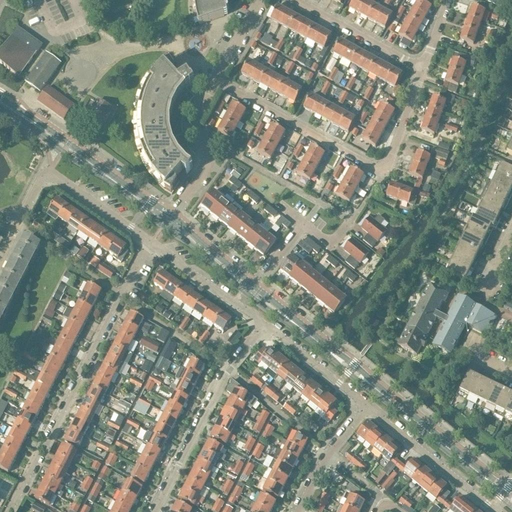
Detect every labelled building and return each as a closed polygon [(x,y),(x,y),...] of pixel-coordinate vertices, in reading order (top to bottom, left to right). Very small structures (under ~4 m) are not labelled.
[(199,24),(199,25),(224,16),(222,5),(222,0),(195,0),(195,7),(196,16),(199,24)] [(353,0),(349,9),(358,14),(366,0),(364,0),(353,0)] [(366,0),(358,14),(367,19),(374,5),(366,0)] [(418,0),(417,0),(413,8),(427,16),(431,7),(426,4),(428,0),(423,0),(422,2),(418,0)] [(472,7),(468,18),(481,22),(485,11),(488,4),(478,1),(476,8),(472,7)] [(374,5),(367,19),(376,24),(383,10),(374,5)] [(266,17),(270,20),(278,25),(286,11),(278,6),(276,10),(271,7),(266,17)] [(495,7),(491,19),(497,21),(501,9),(495,7)] [(413,8),(408,17),(421,25),(427,16),(413,8)] [(383,10),(376,24),(385,29),(392,15),(383,10)] [(286,11),(278,25),(286,29),(294,15),(286,11)] [(294,15),(286,29),(296,34),(303,20),(294,15)] [(408,17),(403,27),(416,35),(421,25),(408,17)] [(468,18),(464,29),(477,33),(481,22),(468,18)] [(303,20),(296,34),(305,39),(312,25),(303,20)] [(393,22),(388,31),(392,33),(398,24),(393,22)] [(262,25),(255,39),(259,41),(266,27),(262,25)] [(312,25),(305,39),(314,44),(321,30),(312,25)] [(411,43),(416,35),(403,27),(398,36),(411,43)] [(0,63),(19,77),(39,49),(42,45),(17,28),(0,52),(0,63)] [(473,45),(477,33),(464,29),(460,40),(473,45)] [(321,30),(314,44),(324,49),(331,36),(321,30)] [(488,30),(486,36),(499,41),(500,36),(493,33),(494,32),(488,30)] [(340,40),(332,55),(341,59),(348,45),(340,40)] [(348,45),(341,59),(349,64),(357,50),(348,45)] [(357,50),(349,64),(359,69),(367,55),(357,50)] [(46,54),(26,82),(25,82),(40,93),(60,64),(46,54)] [(453,59),(449,70),(462,75),(466,66),(472,68),(475,59),(460,54),(457,61),(453,59)] [(367,55),(359,69),(367,74),(375,60),(367,55)] [(164,191),(170,194),(172,195),(179,182),(175,179),(182,171),(187,174),(192,167),(188,164),(190,161),(187,158),(185,155),(182,152),(180,149),(178,145),(177,142),(176,138),(182,136),(184,139),(185,143),(187,146),(189,149),(191,152),(194,155),(195,156),(195,155),(194,154),(192,152),(190,149),(188,147),(186,144),(185,141),(184,138),(183,135),(182,132),(182,129),(182,125),(182,122),(183,118),(184,113),(186,109),(188,105),(191,101),(194,97),(186,89),(194,84),(183,67),(177,71),(169,58),(162,63),(157,68),(153,73),(148,79),(145,85),(142,91),(137,104),(136,110),(135,117),(134,124),(134,131),(135,138),(136,144),(138,151),(140,157),(143,164),(147,170),(150,175),(154,181),(159,186),(164,191)] [(375,60),(367,74),(376,79),(384,65),(375,60)] [(241,74),(250,79),(257,65),(249,61),(241,74)] [(257,65),(250,79),(258,83),(265,70),(257,65)] [(384,65),(376,79),(385,83),(393,69),(384,65)] [(393,69),(385,83),(394,89),(392,93),(396,95),(400,87),(396,85),(402,74),(393,69)] [(265,70),(258,83),(267,88),(274,74),(265,70)] [(449,70),(442,89),(447,91),(455,94),(462,75),(449,70)] [(274,74),(267,88),(276,93),(283,79),(274,74)] [(283,79),(276,93),(285,98),(292,84),(283,79)] [(292,84),(285,98),(295,104),(302,90),(292,84)] [(63,120),(74,106),(48,87),(37,102),(63,120)] [(433,97),(429,108),(442,113),(446,102),(452,104),(455,97),(446,94),(447,91),(442,89),(438,99),(433,97)] [(320,99),(312,113),(321,118),(329,104),(323,101),(326,96),(325,96),(322,94),(320,99)] [(303,108),(312,113),(320,99),(311,95),(303,108)] [(381,104),(376,112),(390,120),(394,111),(389,108),(393,101),(389,98),(385,106),(381,104)] [(87,119),(94,123),(101,127),(111,109),(98,101),(87,119)] [(232,104),(227,113),(241,121),(246,111),(232,104)] [(329,104),(321,118),(330,123),(337,109),(329,104)] [(337,109),(330,123),(338,127),(346,114),(341,111),(344,106),(343,105),(340,104),(337,109)] [(429,108),(425,119),(438,124),(442,113),(429,108)] [(376,112),(371,122),(385,129),(390,120),(376,112)] [(227,113),(222,122),(236,130),(241,121),(227,113)] [(346,114),(338,127),(348,133),(355,119),(346,114)] [(434,135),(438,124),(425,119),(421,131),(434,135)] [(208,126),(209,126),(207,130),(210,132),(215,122),(211,120),(208,126)] [(505,123),(500,120),(497,126),(502,129),(505,123)] [(218,131),(231,139),(236,130),(222,122),(218,131)] [(371,122),(366,131),(380,138),(385,129),(371,122)] [(272,125),(267,134),(281,141),(285,133),(272,125)] [(366,131),(361,140),(375,148),(380,138),(366,131)] [(267,134),(262,143),(276,151),(281,141),(267,134)] [(437,147),(449,151),(451,146),(439,142),(437,147)] [(271,160),(276,151),(262,143),(257,153),(271,160)] [(311,147),(306,156),(320,163),(325,154),(311,147)] [(449,153),(436,148),(434,155),(447,160),(449,153)] [(417,152),(413,163),(427,168),(431,158),(417,152)] [(306,156),(301,165),(314,173),(320,163),(306,156)] [(446,163),(436,159),(434,165),(444,169),(446,163)] [(418,178),(415,185),(420,187),(427,168),(413,163),(409,175),(418,178)] [(310,181),(314,173),(301,165),(297,174),(310,181)] [(511,170),(501,165),(497,174),(511,181),(511,170)] [(351,169),(346,178),(359,185),(364,176),(351,169)] [(511,181),(497,174),(492,183),(511,192),(511,189),(511,181)] [(228,182),(233,185),(236,181),(237,181),(232,177),(228,182)] [(346,178),(341,186),(354,194),(359,185),(346,178)] [(236,181),(233,185),(238,189),(241,185),(237,181),(236,181)] [(386,197),(399,202),(404,188),(391,183),(386,197)] [(488,192),(507,201),(511,192),(492,183),(488,192)] [(404,188),(399,202),(409,205),(413,206),(417,196),(425,199),(425,198),(428,200),(430,195),(426,194),(427,193),(419,190),(420,187),(415,185),(413,192),(404,188)] [(341,186),(336,196),(349,203),(354,194),(341,186)] [(213,191),(201,206),(210,213),(222,199),(213,191)] [(246,196),(251,200),(254,195),(250,191),(246,196)] [(488,192),(484,201),(502,210),(507,201),(488,192)] [(254,195),(251,200),(255,204),(259,199),(254,195)] [(57,199),(49,211),(46,215),(56,222),(59,218),(67,206),(57,199)] [(222,199),(210,213),(219,221),(231,206),(222,199)] [(479,210),(498,219),(502,210),(484,201),(479,210)] [(67,206),(59,218),(68,225),(77,213),(67,206)] [(231,206),(219,221),(228,228),(240,213),(231,206)] [(264,211),(268,214),(272,210),(267,206),(264,211)] [(272,210),(268,214),(273,218),(277,213),(272,210)] [(491,227),(491,228),(493,229),(498,219),(479,210),(475,219),(475,220),(491,227)] [(460,213),(455,211),(451,218),(457,220),(460,213)] [(77,213),(68,225),(78,231),(87,220),(77,213)] [(240,213),(228,228),(237,235),(249,220),(240,213)] [(370,218),(361,229),(368,234),(363,241),(372,248),(377,242),(378,243),(387,232),(380,227),(384,221),(378,216),(374,222),(370,218)] [(287,229),(290,225),(281,217),(275,225),(278,228),(281,225),(287,229)] [(473,218),(468,227),(487,236),(491,228),(491,227),(475,220),(475,219),(473,218)] [(42,233),(45,232),(49,229),(37,220),(32,227),(42,233)] [(87,220),(78,231),(88,238),(96,227),(87,220)] [(249,220),(237,235),(246,242),(257,228),(258,227),(249,220)] [(96,227),(88,238),(98,245),(106,233),(96,227)] [(257,228),(246,242),(255,250),(266,235),(267,235),(258,227),(257,228)] [(464,236),(483,245),(487,236),(468,227),(464,236)] [(451,232),(445,229),(442,236),(448,239),(451,232)] [(49,238),(55,242),(58,237),(52,233),(49,238)] [(106,233),(98,245),(108,252),(116,240),(106,233)] [(266,235),(255,250),(264,257),(276,242),(267,235),(266,235)] [(464,236),(460,245),(478,254),(483,245),(464,236)] [(15,256),(9,268),(24,276),(40,246),(24,238),(18,251),(16,250),(14,255),(15,256)] [(303,243),(312,250),(316,246),(307,238),(303,243)] [(58,244),(63,247),(66,242),(61,239),(58,244)] [(116,240),(108,252),(114,256),(113,258),(121,263),(128,252),(125,250),(126,247),(116,240)] [(345,263),(354,270),(359,264),(360,265),(369,254),(352,240),(344,250),(350,256),(345,263)] [(69,251),(75,255),(79,248),(73,245),(69,251)] [(460,245),(455,254),(474,263),(478,254),(460,245)] [(316,246),(312,250),(317,254),(321,249),(316,246)] [(77,257),(82,260),(86,253),(82,250),(77,257)] [(455,254),(451,263),(470,272),(474,263),(455,254)] [(280,271),(289,278),(301,264),(302,263),(292,256),(280,271)] [(325,261),(330,264),(333,260),(329,256),(325,261)] [(89,264),(95,269),(100,261),(94,257),(89,264)] [(333,260),(330,264),(335,268),(338,264),(333,260)] [(301,264),(289,278),(298,285),(310,270),(302,263),(301,264)] [(451,263),(447,273),(465,282),(470,272),(451,263)] [(98,270),(110,279),(114,273),(102,265),(98,270)] [(0,300),(9,305),(24,276),(9,268),(3,281),(1,280),(0,281),(0,300)] [(310,270),(298,285),(307,292),(316,282),(319,278),(310,270)] [(343,275),(348,279),(351,274),(347,270),(343,275)] [(66,273),(63,278),(69,281),(72,275),(66,272),(66,273)] [(162,272),(154,284),(164,291),(172,279),(162,272)] [(351,274),(348,279),(352,283),(356,278),(351,274)] [(316,282),(307,292),(316,300),(328,285),(319,278),(316,282)] [(172,279),(164,291),(174,298),(182,286),(172,279)] [(57,291),(63,294),(66,287),(60,284),(57,291)] [(88,284),(83,293),(97,300),(101,291),(88,284)] [(328,285),(316,300),(325,307),(337,292),(328,285)] [(444,304),(448,295),(429,285),(398,346),(417,356),(421,347),(424,348),(427,342),(424,341),(436,319),(444,324),(433,346),(450,355),(465,325),(482,333),(485,334),(494,316),(481,309),(464,300),(463,301),(458,298),(446,319),(438,314),(440,311),(439,310),(443,303),(444,304)] [(182,286),(174,298),(184,305),(192,293),(182,286)] [(53,298),(60,302),(63,295),(57,291),(53,298)] [(137,299),(138,299),(141,302),(145,305),(150,298),(142,292),(142,293),(137,299)] [(337,292),(325,307),(334,314),(346,299),(337,292)] [(83,293),(79,303),(92,309),(97,300),(83,293)] [(192,293),(184,305),(193,312),(202,300),(192,293)] [(511,311),(511,301),(506,299),(503,307),(511,311)] [(0,322),(9,305),(0,300),(0,322)] [(202,300),(193,312),(203,319),(212,307),(202,300)] [(51,302),(47,309),(53,312),(57,304),(52,301),(51,302)] [(79,303),(74,311),(87,318),(92,309),(79,303)] [(212,307),(203,319),(213,325),(221,313),(212,307)] [(55,313),(53,312),(47,309),(44,315),(52,319),(55,313)] [(74,311),(69,321),(83,328),(87,318),(74,311)] [(131,313),(125,324),(138,330),(143,319),(131,313)] [(221,313),(213,325),(223,332),(232,320),(221,313)] [(365,329),(373,333),(378,323),(370,319),(365,329)] [(69,321),(65,330),(78,337),(83,328),(69,321)] [(125,324),(120,334),(132,341),(138,330),(125,324)] [(65,330),(60,339),(73,346),(78,337),(65,330)] [(159,337),(166,340),(169,333),(162,330),(159,337)] [(236,331),(227,342),(233,347),(242,336),(236,331)] [(120,334),(114,345),(127,352),(132,341),(120,334)] [(139,345),(156,354),(160,346),(143,337),(139,345)] [(60,339),(55,348),(69,355),(73,346),(60,339)] [(114,345),(109,356),(121,362),(127,352),(114,345)] [(55,348),(50,357),(64,364),(69,355),(55,348)] [(259,365),(260,362),(268,369),(279,356),(271,349),(268,353),(263,349),(253,360),(259,365)] [(165,350),(161,358),(166,361),(168,361),(172,353),(165,350)] [(131,357),(151,367),(153,365),(141,359),(132,355),(131,357)] [(126,365),(121,362),(109,356),(103,367),(116,373),(121,376),(126,365)] [(279,356),(268,369),(277,376),(287,363),(279,356)] [(50,357),(46,366),(59,373),(64,364),(50,357)] [(141,359),(153,365),(154,362),(142,357),(141,359)] [(161,358),(156,368),(161,371),(166,361),(161,358)] [(191,360),(186,371),(199,378),(204,367),(191,360)] [(287,363),(277,376),(285,382),(295,369),(287,363)] [(46,366),(41,375),(55,382),(59,373),(46,366)] [(103,367),(98,377),(110,384),(116,373),(103,367)] [(295,369),(285,382),(293,389),(304,376),(295,369)] [(186,371),(180,381),(193,388),(199,378),(186,371)] [(55,382),(41,375),(37,373),(34,378),(29,375),(27,379),(36,384),(50,391),(55,382)] [(27,377),(21,374),(19,378),(25,381),(30,384),(31,382),(26,379),(27,377)] [(458,395),(468,400),(478,378),(468,374),(458,395)] [(255,375),(250,381),(255,385),(260,380),(255,375)] [(304,376),(293,389),(302,396),(312,383),(304,376)] [(98,377),(92,388),(105,394),(110,384),(98,377)] [(478,378),(468,400),(476,404),(487,383),(478,378)] [(260,380),(255,385),(260,389),(265,383),(260,380)] [(149,381),(144,389),(151,393),(155,384),(154,384),(149,381)] [(170,390),(188,399),(193,388),(180,381),(177,388),(172,385),(169,389),(170,390)] [(257,403),(258,403),(232,381),(232,382),(227,392),(232,396),(230,399),(251,409),(257,403)] [(312,383),(302,396),(310,403),(321,390),(312,383)] [(487,383),(476,404),(486,408),(496,387),(487,383)] [(36,384),(32,393),(45,400),(50,391),(36,384)] [(264,392),(267,394),(272,398),(276,393),(268,386),(264,392)] [(496,387),(486,408),(495,412),(505,391),(496,387)] [(92,388),(87,399),(99,405),(105,394),(92,388)] [(188,399),(170,390),(168,394),(172,396),(169,403),(182,409),(188,399)] [(321,390),(310,403),(318,410),(329,397),(321,390)] [(511,394),(505,391),(495,412),(503,417),(511,398),(511,394)] [(12,392),(10,396),(15,399),(15,400),(21,402),(22,400),(17,397),(18,395),(12,392)] [(32,393),(27,402),(41,409),(45,400),(32,393)] [(276,393),(272,398),(277,403),(281,397),(276,393)] [(329,397),(318,410),(325,416),(324,417),(329,422),(337,413),(332,409),(337,403),(329,397)] [(511,398),(503,417),(504,417),(502,419),(511,423),(511,422),(511,398)] [(99,405),(87,399),(81,409),(94,416),(99,405)] [(230,399),(225,409),(241,416),(245,407),(251,410),(251,409),(230,399)] [(27,402),(22,411),(36,418),(41,409),(27,402)] [(118,405),(129,410),(130,408),(119,402),(118,405)] [(288,402),(283,408),(289,413),(294,407),(288,402)] [(169,404),(164,413),(164,414),(177,420),(182,409),(169,403),(169,404)] [(136,407),(133,411),(142,415),(144,411),(136,407)] [(294,407),(289,413),(293,416),(298,410),(294,407)] [(13,418),(18,420),(31,427),(36,418),(22,411),(18,409),(13,418)] [(81,409),(76,420),(88,426),(94,416),(81,409)] [(225,409),(220,418),(236,426),(239,420),(243,422),(244,418),(241,416),(225,409)] [(260,417),(266,420),(269,414),(262,411),(261,414),(261,415),(260,417)] [(164,414),(159,424),(171,431),(177,420),(164,414)] [(261,414),(256,424),(263,428),(266,420),(260,417),(261,415),(261,414)] [(304,416),(299,421),(305,426),(309,421),(304,416)] [(215,428),(236,438),(231,436),(236,426),(220,418),(215,428)] [(18,420),(13,429),(27,436),(31,427),(18,420)] [(76,420),(70,431),(83,437),(88,426),(76,420)] [(120,429),(121,427),(109,421),(108,423),(120,429)] [(309,421),(305,426),(309,430),(314,424),(309,421)] [(138,430),(139,428),(128,422),(126,424),(138,430)] [(107,425),(119,431),(120,429),(108,423),(107,425)] [(367,423),(357,436),(365,443),(376,430),(367,423)] [(148,433),(153,435),(166,442),(171,431),(159,424),(156,430),(151,427),(148,433)] [(256,424),(253,430),(260,434),(263,428),(256,424)] [(268,426),(265,431),(271,434),(274,429),(268,426)] [(493,435),(495,429),(489,426),(487,432),(493,435)] [(215,428),(210,438),(226,446),(228,440),(233,443),(236,438),(215,428)] [(13,429),(8,438),(22,445),(27,436),(13,429)] [(376,430),(365,443),(370,447),(366,451),(370,454),(373,449),(384,436),(376,430)] [(70,431),(65,442),(77,448),(83,437),(70,431)] [(265,431),(262,437),(268,440),(271,434),(265,431)] [(122,433),(120,437),(132,444),(134,439),(122,433)] [(282,440),(303,451),(308,441),(292,433),(287,443),(282,440)] [(153,435),(148,445),(160,452),(166,442),(153,435)] [(384,436),(373,449),(381,456),(392,443),(384,436)] [(8,438),(4,448),(17,454),(22,445),(8,438)] [(249,439),(246,444),(253,447),(256,442),(249,439)] [(285,447),(282,452),(298,460),(303,451),(282,440),(280,445),(285,447)] [(208,441),(203,451),(224,461),(226,457),(221,455),(224,449),(208,441)] [(392,443),(381,456),(397,468),(400,464),(393,458),(400,450),(392,443)] [(96,447),(108,452),(109,450),(97,444),(96,447)] [(243,450),(250,453),(253,447),(246,444),(243,450)] [(0,457),(13,463),(17,454),(4,448),(0,445),(0,457)] [(62,445),(57,456),(72,463),(77,452),(62,445)] [(148,445),(142,456),(155,463),(160,452),(148,445)] [(258,445),(255,450),(262,454),(265,448),(258,445)] [(255,450),(252,456),(259,459),(262,454),(255,450)] [(273,459),(277,462),(293,470),(298,460),(282,452),(278,450),(273,459)] [(203,451),(199,460),(214,469),(219,459),(223,462),(224,461),(203,451)] [(350,453),(346,459),(351,463),(356,457),(350,453)] [(57,456),(52,466),(66,474),(72,463),(57,456)] [(142,456),(137,467),(149,474),(155,463),(142,456)] [(0,457),(0,469),(8,473),(13,463),(0,457)] [(356,457),(351,463),(358,468),(363,463),(356,457)] [(199,460),(194,470),(209,478),(214,469),(199,460)] [(402,474),(411,481),(422,467),(414,460),(406,469),(400,464),(397,468),(403,473),(402,474)] [(237,461),(234,467),(241,470),(244,465),(237,461)] [(91,469),(98,472),(101,465),(95,462),(91,469)] [(277,462),(272,471),(288,479),(293,470),(277,462)] [(363,463),(358,468),(363,472),(367,467),(363,463)] [(248,464),(245,470),(251,473),(254,467),(248,464)] [(52,466),(46,478),(60,485),(66,474),(52,466)] [(137,467),(131,478),(144,485),(149,474),(137,467)] [(231,473),(238,476),(241,470),(234,467),(231,473)] [(422,467),(411,481),(419,487),(430,474),(422,467)] [(104,468),(99,478),(103,480),(106,477),(107,477),(110,472),(104,468)] [(387,468),(375,482),(380,487),(389,477),(388,476),(392,472),(387,468)] [(194,470),(189,480),(204,488),(209,478),(194,470)] [(240,480),(246,483),(251,473),(245,470),(240,480)] [(272,471),(267,481),(283,489),(288,479),(272,471)] [(430,474),(419,487),(422,490),(428,494),(439,481),(430,474)] [(86,477),(83,483),(90,487),(93,481),(86,477)] [(389,477),(381,487),(386,491),(394,481),(389,477)] [(46,478),(40,488),(55,496),(61,499),(63,494),(57,491),(60,485),(46,478)] [(98,479),(92,490),(99,493),(104,483),(98,479)] [(184,489),(204,500),(205,500),(199,497),(204,488),(189,480),(184,489)] [(227,480),(224,486),(231,490),(234,484),(227,480)] [(128,481),(123,491),(137,499),(142,488),(128,481)] [(267,481),(262,491),(278,499),(283,489),(267,481)] [(439,481),(428,494),(436,501),(436,500),(443,506),(447,501),(445,500),(440,496),(445,490),(447,487),(439,481)] [(80,489),(87,492),(90,487),(83,483),(80,489)] [(238,483),(234,491),(241,494),(245,486),(238,483)] [(221,492),(228,496),(231,490),(224,486),(221,492)] [(40,488),(35,499),(49,507),(55,496),(40,488)] [(184,489),(179,499),(194,507),(197,502),(202,505),(204,500),(184,489)] [(99,493),(92,490),(89,496),(96,499),(99,493)] [(445,490),(440,496),(445,500),(450,494),(445,490)] [(123,491),(117,502),(131,509),(137,499),(123,491)] [(234,491),(230,499),(237,502),(241,494),(234,491)] [(324,493),(321,500),(327,503),(330,497),(324,493)] [(345,507),(344,507),(354,511),(360,511),(365,503),(346,494),(341,505),(345,507)] [(261,495),(256,504),(270,511),(276,502),(261,495)] [(403,496),(399,502),(404,506),(408,501),(403,496)] [(449,511),(450,511),(462,511),(469,505),(460,498),(453,506),(447,501),(443,506),(449,511)] [(75,499),(72,505),(79,508),(82,502),(75,499)] [(217,499),(214,505),(221,509),(224,503),(217,499)] [(321,500),(317,507),(323,510),(327,503),(321,500)] [(408,501),(404,506),(409,510),(410,508),(413,505),(408,501)] [(117,502),(111,511),(130,511),(131,509),(117,502)] [(177,502),(171,511),(191,511),(192,510),(177,502)] [(31,511),(32,511),(44,511),(45,509),(35,503),(31,511)]
